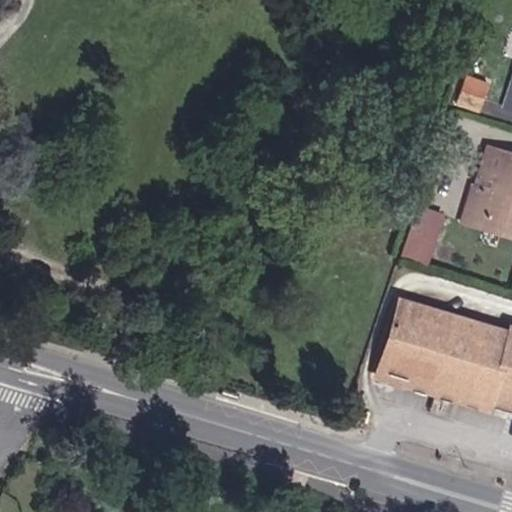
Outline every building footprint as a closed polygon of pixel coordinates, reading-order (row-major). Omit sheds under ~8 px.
[(461,114),(474,119),(481,96),(468,92),(461,114)] [(511,95),(511,96),(502,121),(511,124),(511,95)] [(459,120),(472,124),(474,119),(461,114),(459,120)] [(475,204),(490,208),(503,167),(488,162),(475,204)] [(466,236),(511,250),(511,169),(503,167),(490,208),(475,204),(466,236)] [(432,273),(422,270),(426,257),(411,252),(403,278),(429,285),(432,273)] [(484,406),(496,368),(504,342),(405,311),(383,380),(398,384),(482,412),(484,406)] [(511,414),(511,338),(506,336),(504,342),(496,368),(484,406),(511,414)] [(414,511),(66,404),(33,474),(158,511),(414,511)] [(351,432),(362,435),(366,423),(355,420),(351,432)]
